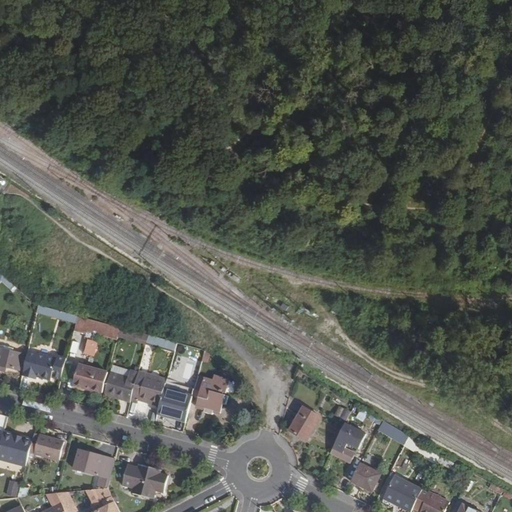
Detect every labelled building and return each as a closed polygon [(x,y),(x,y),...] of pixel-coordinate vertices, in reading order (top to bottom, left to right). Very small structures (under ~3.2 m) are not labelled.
[(9,282),(0,273),(0,279),(6,285),(9,282)] [(87,334),(88,332),(118,341),(119,337),(121,328),(115,327),(78,317),(77,322),(75,331),(87,334)] [(121,328),(119,337),(147,345),(149,336),(121,328)] [(149,336),(147,345),(154,347),(175,353),(178,344),(149,336)] [(93,356),(96,341),(85,339),(82,354),(93,356)] [(147,345),(139,373),(147,375),(154,347),(147,345)] [(19,369),(23,356),(0,349),(0,367),(5,369),(6,365),(19,369)] [(62,379),(67,357),(58,355),(58,358),(28,350),(22,375),(32,377),(32,375),(36,376),(51,379),(51,376),(62,379)] [(212,356),(206,351),(203,360),(211,362),(212,356)] [(109,371),(80,363),(74,385),(103,393),(109,371)] [(131,371),(113,366),(111,373),(128,378),(131,371)] [(105,395),(131,403),(132,400),(139,373),(131,371),(128,378),(111,373),(105,395)] [(139,373),(132,400),(138,402),(139,400),(161,406),(165,389),(167,382),(168,380),(147,375),(139,373)] [(215,376),(213,381),(199,377),(196,390),(194,397),(199,398),(197,408),(205,410),(204,413),(212,415),(216,402),(226,405),(228,396),(223,395),(224,393),(226,394),(230,380),(215,376)] [(196,390),(167,382),(165,389),(194,397),(196,390)] [(165,389),(161,406),(159,414),(187,421),(194,397),(165,389)] [(368,416),(370,413),(359,406),(357,410),(367,416),(368,416)] [(339,407),(335,415),(347,421),(351,412),(340,407),(339,407)] [(321,418),(304,408),(291,431),(292,431),(307,441),(321,418)] [(383,421),(370,413),(368,416),(367,416),(363,422),(369,425),(364,433),(366,434),(374,439),(378,430),(383,421)] [(409,437),(383,421),(378,430),(405,446),(409,437)] [(335,443),(345,448),(348,443),(359,449),(366,434),(364,433),(345,423),(335,443)] [(0,449),(29,458),(30,452),(32,447),(34,439),(26,437),(25,440),(4,434),(3,439),(0,449)] [(35,434),(32,447),(36,449),(35,453),(60,460),(65,442),(35,434)] [(405,446),(436,463),(440,456),(409,437),(405,446)] [(355,454),(355,453),(335,444),(330,453),(350,463),(355,454)] [(116,460),(80,450),(75,469),(100,476),(97,490),(108,489),(116,460)] [(442,466),(468,479),(471,473),(440,456),(436,463),(433,469),(439,472),(442,466)] [(382,474),(361,464),(352,482),(373,492),(381,475),(382,474)] [(139,468),(129,465),(123,486),(134,488),(133,493),(153,499),(156,490),(164,493),(168,476),(160,474),(161,470),(140,465),(139,468)] [(396,478),(385,500),(409,511),(411,511),(413,509),(423,490),(396,477),(396,478)] [(7,495),(17,498),(20,483),(10,481),(7,495)] [(21,488),(18,498),(29,497),(29,489),(21,488)] [(97,490),(86,491),(93,504),(91,505),(94,511),(120,511),(108,489),(97,490)] [(423,489),(423,490),(413,509),(419,511),(445,511),(450,503),(450,502),(423,489)] [(75,511),(78,511),(69,493),(57,494),(66,511),(75,511)] [(46,511),(66,511),(57,494),(47,495),(53,508),(46,511)] [(477,511),(463,505),(464,504),(458,502),(452,511),(477,511)]
